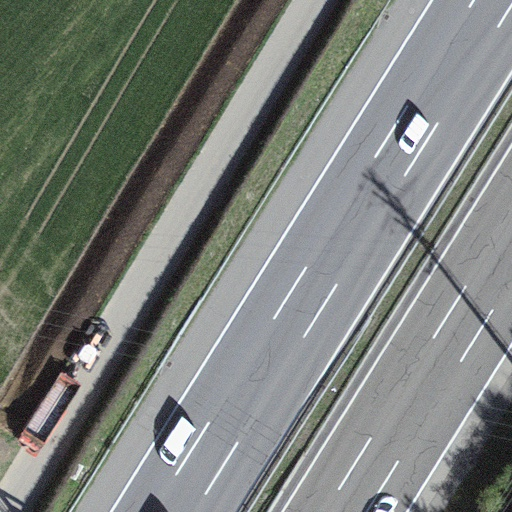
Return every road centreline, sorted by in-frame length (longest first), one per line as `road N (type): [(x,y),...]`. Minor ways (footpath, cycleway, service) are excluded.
road 1 (motorway): [(494,0),(173,511)]
road 2 (unclassified): [(316,0),(8,511)]
road 3 (motorway): [(345,511),(511,246)]
